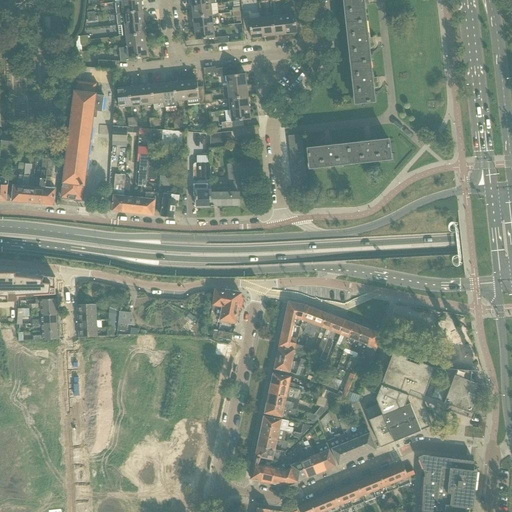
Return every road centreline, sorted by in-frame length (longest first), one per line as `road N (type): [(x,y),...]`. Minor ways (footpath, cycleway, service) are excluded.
road 1 (primary): [(102,254),(206,261),(511,247)]
road 2 (primary): [(511,238),(248,249),(108,240)]
road 3 (residential): [(492,453),(414,447),(296,497),(218,485)]
road 4 (residential): [(283,223),(189,228),(0,215)]
road 5 (residential): [(0,262),(157,286),(221,281),(257,288)]
road 6 (primary): [(102,254),(161,268),(339,269)]
road 7 (primary): [(316,235),(108,240)]
road 8 (residential): [(218,485),(257,288)]
road 9 (residential): [(283,223),(272,122),(315,68),(319,43)]
road 10 (secondary): [(469,0),(488,190)]
road 11 (primary): [(488,190),(447,194),(360,230),(316,235)]
road 12 (secondary): [(511,169),(491,0)]
road 13 (secondary): [(497,285),(511,448)]
road 14 (primary): [(339,269),(427,284),(497,285)]
road 15 (residential): [(183,64),(319,43)]
